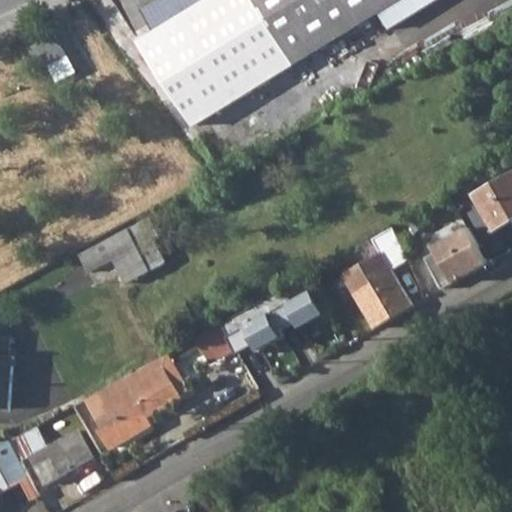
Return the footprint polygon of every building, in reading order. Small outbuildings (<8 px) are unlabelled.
[(163,26),(147,36),(200,122),(399,0),(157,0),(150,5),(163,26)] [(431,32),(423,14),(397,27),(406,44),(431,32)] [(96,37),(84,16),(66,26),(80,47),(96,37)] [(511,174),(477,194),(497,229),(511,221),(511,174)] [(153,216),(131,228),(153,270),(169,262),(155,236),(162,233),(153,216)] [(477,225),(441,242),(459,281),(495,265),(477,225)] [(380,329),(421,305),(399,268),(416,258),(398,227),(378,238),(385,251),(347,273),(380,329)] [(153,270),(131,228),(81,254),(91,273),(116,260),(128,283),(153,270)] [(448,288),(459,282),(441,249),(429,256),(448,288)] [(320,287),(229,318),(240,350),(331,320),(320,287)] [(221,341),(204,351),(208,357),(234,341),(223,322),(213,327),(221,341)] [(213,327),(196,337),(204,351),(221,341),(213,327)] [(0,407),(12,408),(16,356),(12,356),(14,337),(0,336),(0,407)] [(91,400),(95,408),(168,366),(186,397),(194,391),(172,353),(91,400)] [(168,366),(95,408),(106,426),(102,428),(112,446),(154,423),(151,417),(186,397),(168,366)] [(38,425),(14,439),(26,462),(33,458),(51,448),(38,425)] [(51,448),(33,458),(47,483),(95,456),(80,431),(51,448)] [(26,462),(14,439),(0,444),(0,490),(2,493),(33,476),(26,462)]
